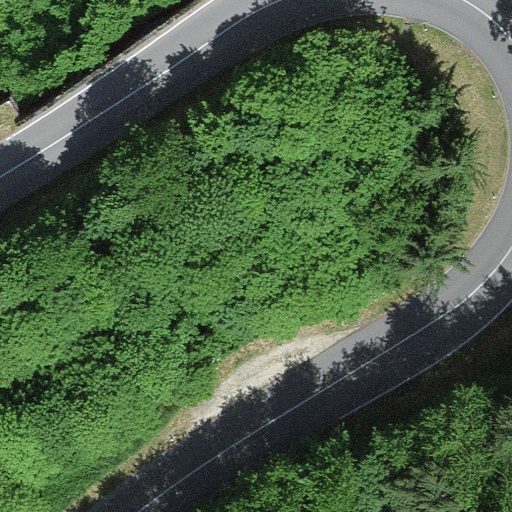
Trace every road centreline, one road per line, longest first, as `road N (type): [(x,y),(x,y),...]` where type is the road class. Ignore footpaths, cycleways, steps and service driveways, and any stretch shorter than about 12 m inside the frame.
road 1 (tertiary): [(136,511),(181,473),(433,323),(493,270),(511,240)]
road 2 (tertiary): [(282,0),(0,175)]
